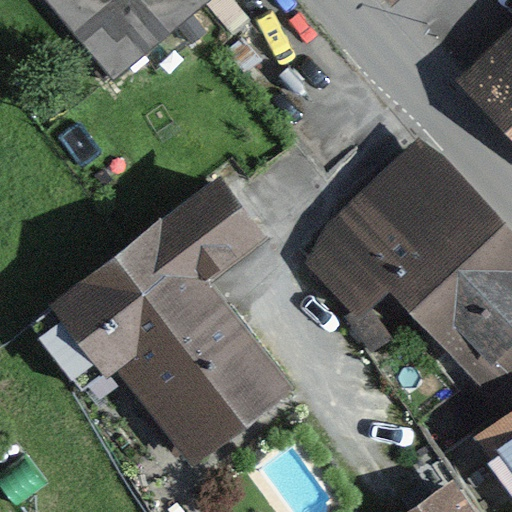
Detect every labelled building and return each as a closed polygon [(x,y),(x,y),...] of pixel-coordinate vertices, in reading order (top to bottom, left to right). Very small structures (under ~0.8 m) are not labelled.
[(203,0),(46,0),(109,77),(203,0)] [(511,132),(511,23),(457,78),(511,132)] [(511,372),(511,227),(416,130),(321,224),(305,261),(358,314),(386,287),(491,393),(511,372)] [(266,231),(217,169),(25,318),(78,385),(101,367),(104,372),(114,364),(191,461),(289,384),(206,278),(266,231)] [(511,398),(437,451),(452,473),(479,511),(495,511),(511,500),(511,398)] [(479,511),(452,473),(395,511),(479,511)]
